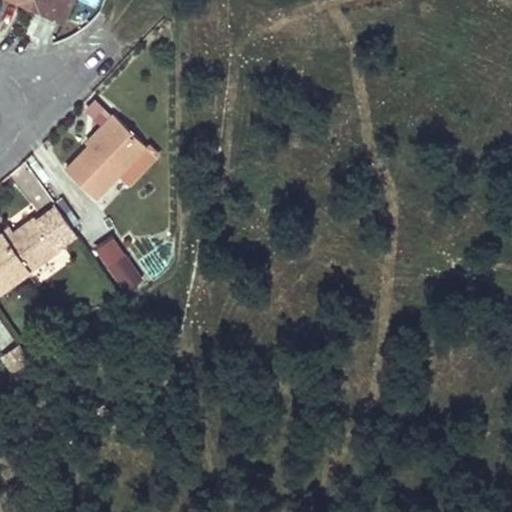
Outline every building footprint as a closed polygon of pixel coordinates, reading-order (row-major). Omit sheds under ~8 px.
[(54,0),(52,5),(75,15),(81,0),(54,0)] [(102,124),(89,141),(66,171),(97,194),(143,135),(107,108),(97,120),(102,124)] [(97,120),(84,138),(89,141),(102,124),(97,120)] [(0,233),(0,285),(3,289),(28,271),(60,247),(37,216),(17,231),(10,236),(6,230),(0,233)] [(6,230),(10,236),(17,231),(12,225),(6,230)] [(114,267),(133,291),(144,282),(142,280),(150,274),(143,265),(135,271),(125,259),(114,267)] [(4,351),(11,371),(31,364),(24,344),(4,351)]
